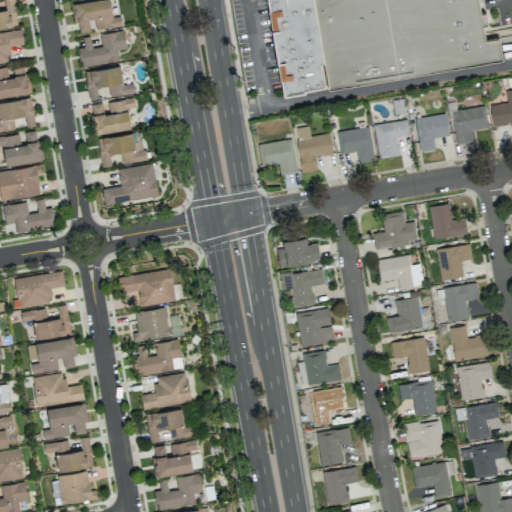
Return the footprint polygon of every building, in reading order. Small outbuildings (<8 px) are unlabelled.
[(76,32),(90,31),(88,19),(94,19),(95,29),(121,25),(120,15),(111,17),(109,0),(90,0),(72,2),(76,32)] [(268,0),(314,0),(329,89),(284,96),(268,0)] [(314,0),(478,0),(486,41),(499,39),(502,59),(329,89),(314,0)] [(0,32),(0,62),(10,61),(7,46),(23,44),(20,29),(0,32)] [(118,61),(117,49),(125,48),(123,30),(99,33),(101,46),(91,47),(90,36),(82,37),(83,47),(78,47),(81,66),(118,61)] [(0,96),(28,93),(25,67),(12,69),(13,75),(8,76),(6,66),(0,67),(0,96)] [(134,93),(133,82),(121,84),(119,66),(85,70),(88,99),(98,98),(96,85),(107,84),(109,96),(134,93)] [(511,88),(505,90),(507,103),(490,105),(492,125),(511,123),(511,130),(511,88)] [(0,101),(0,130),(34,126),(31,97),(0,101)] [(95,134),(130,128),(126,108),(134,106),(133,97),(107,102),(109,113),(103,114),(101,102),(90,104),(95,134)] [(451,110),(455,144),(472,141),(471,129),(487,127),(485,105),(451,110)] [(434,149),(433,137),(448,135),(445,113),(415,116),(419,151),(434,149)] [(408,135),(406,119),(373,123),(377,157),(398,155),(396,136),(408,135)] [(329,132),(309,135),(307,125),(294,127),(302,172),(317,170),(315,156),(332,153),(329,132)] [(336,131),(340,153),(355,151),(357,163),(374,160),(367,126),(336,131)] [(5,165),(40,160),(36,130),(24,132),(25,142),(19,143),(18,133),(0,135),(0,145),(2,146),(5,165)] [(144,160),(140,132),(97,137),(101,166),(111,165),(109,153),(120,152),(122,163),(144,160)] [(296,171),(291,138),(257,144),(261,166),(278,163),(280,174),(296,171)] [(117,168),(119,185),(101,188),(104,203),(156,196),(152,163),(117,168)] [(0,199),(39,195),(36,173),(41,172),(40,165),(0,169),(0,199)] [(2,205),(5,223),(15,222),(16,233),(53,227),(50,207),(44,208),(43,198),(35,200),(37,211),(28,213),(26,201),(2,205)] [(466,233),(464,217),(451,219),(448,202),(428,206),(433,239),(466,233)] [(380,213),(383,231),(372,233),(374,248),(408,243),(407,239),(415,238),(413,220),(404,222),(402,210),(380,213)] [(319,260),(316,242),(306,244),(303,230),(280,234),(283,247),(275,248),(279,267),(319,260)] [(440,279),(463,276),(460,260),(471,258),(469,243),(435,248),(440,279)] [(419,262),(410,264),(409,254),(376,259),(379,281),(397,278),(398,288),(422,285),(419,262)] [(280,289),(291,288),(293,306),(313,304),(311,284),(323,283),(322,268),(278,273),(280,289)] [(18,308),(50,303),(48,287),(63,285),(62,270),(14,276),(18,308)] [(465,300),(478,297),(475,281),(441,288),(448,322),(468,318),(465,300)] [(421,327),(418,297),(394,299),(396,315),(386,316),(387,331),(421,327)] [(69,333),(66,304),(56,305),(57,317),(46,319),(45,307),(20,311),(22,321),(32,319),(34,338),(69,333)] [(134,311),(137,331),(132,332),(133,341),(168,336),(164,306),(134,311)] [(300,346),(333,340),(331,324),(330,324),(327,307),(295,313),(300,346)] [(487,356),(484,334),(466,336),(464,325),(449,327),(453,360),(487,356)] [(34,342),(37,362),(30,363),(31,373),(58,369),(56,358),(61,357),(63,368),(74,366),(72,355),(73,355),(71,336),(34,342)] [(409,372),(428,369),(423,336),(390,341),(392,357),(406,355),(409,372)] [(135,374),(181,368),(178,339),(153,342),(155,355),(146,356),(144,344),(136,345),(137,355),(133,356),(135,374)] [(307,384),(340,379),(337,363),(326,365),(324,350),(302,353),(307,384)] [(482,397),(480,379),(490,378),(489,362),(456,366),(459,399),(482,397)] [(83,400),(81,383),(64,386),(63,372),(31,376),(35,406),(83,400)] [(189,402),(186,372),(154,376),(156,392),(140,394),(142,408),(189,402)] [(431,379),(398,384),(399,399),(412,397),(414,414),(435,412),(431,379)] [(0,411),(10,410),(5,382),(0,382),(0,411)] [(314,425),(329,422),(327,410),(345,407),(341,386),(308,392),(314,425)] [(456,420),(464,418),(467,440),(488,436),(485,418),(498,416),(495,401),(454,408),(456,420)] [(46,407),(48,428),(41,429),(43,438),(69,435),(67,423),(73,422),(74,434),(86,432),(83,403),(46,407)] [(144,413),(149,441),(160,440),(194,434),(193,424),(183,426),(180,407),(144,413)] [(0,446),(7,446),(4,425),(11,424),(10,415),(0,416),(0,446)] [(403,424),(408,457),(442,452),(437,418),(403,424)] [(342,461),(339,444),(350,442),(348,427),(315,432),(320,465),(342,461)] [(92,465),(88,436),(79,437),(80,448),(68,450),(67,440),(43,443),(44,453),(55,452),(57,470),(92,465)] [(189,449),(196,449),(195,439),(169,443),(170,455),(165,456),(163,444),(151,446),(155,475),(192,470),(189,449)] [(496,474),(494,458),(505,456),(502,442),(459,448),(461,460),(471,458),(474,477),(496,474)] [(0,480),(22,477),(18,448),(0,450),(0,480)] [(450,494),(447,474),(454,473),(452,460),(411,466),(414,486),(432,484),(434,497),(450,494)] [(322,470),(326,504),(347,502),(345,482),(357,481),(355,467),(322,470)] [(56,474),(60,503),(96,499),(94,489),(88,489),(86,471),(56,474)] [(157,509),(194,503),(192,492),(202,491),(199,473),(175,476),(177,489),(168,490),(166,478),(158,479),(159,489),(154,490),(157,509)] [(0,511),(15,511),(19,511),(17,500),(26,499),(24,481),(0,484),(0,487),(1,497),(0,497),(0,511)] [(511,511),(511,496),(499,498),(497,482),(476,484),(478,511),(511,511)]
